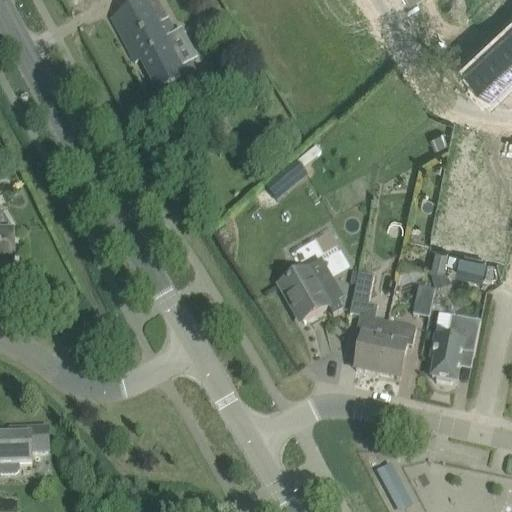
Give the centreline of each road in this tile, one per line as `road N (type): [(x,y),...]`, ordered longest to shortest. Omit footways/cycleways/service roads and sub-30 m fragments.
road 1 (secondary): [(198,354),(0,6)]
road 2 (residential): [(511,440),(359,407),(312,410),(253,445)]
road 3 (residential): [(511,120),(435,95),(370,0)]
road 4 (residential): [(0,343),(96,392),(159,374)]
